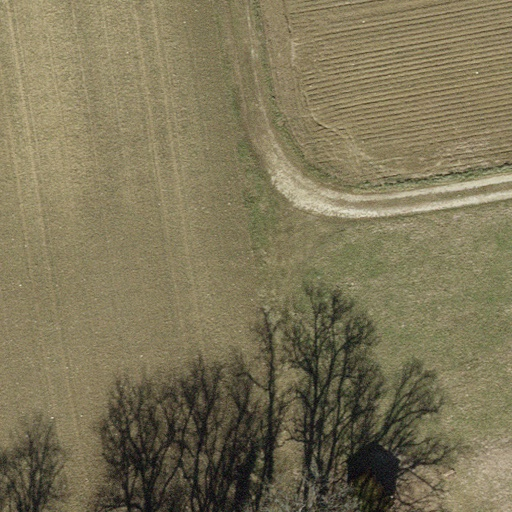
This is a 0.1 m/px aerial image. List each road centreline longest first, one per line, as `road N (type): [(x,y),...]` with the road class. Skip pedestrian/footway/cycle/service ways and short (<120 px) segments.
road 1 (track): [(511,186),(375,207),(313,193),(277,162)]
road 2 (track): [(245,0),(277,162)]
